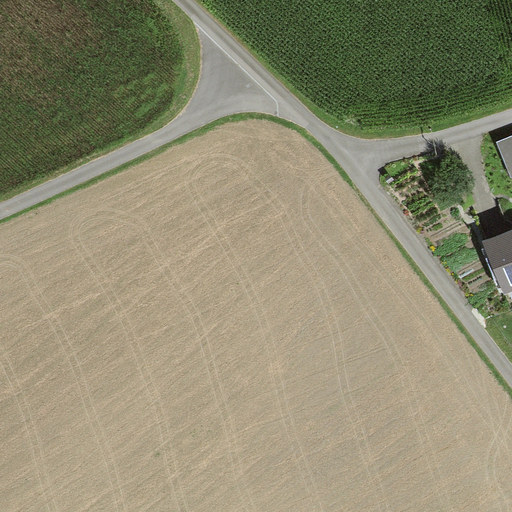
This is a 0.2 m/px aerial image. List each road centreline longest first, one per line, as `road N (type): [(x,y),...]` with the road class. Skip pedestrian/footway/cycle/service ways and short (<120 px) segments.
road 1 (unclassified): [(242,42),(359,163),(511,364)]
road 2 (unclassified): [(242,42),(222,82),(188,116),(0,207)]
road 3 (track): [(359,163),(511,110)]
